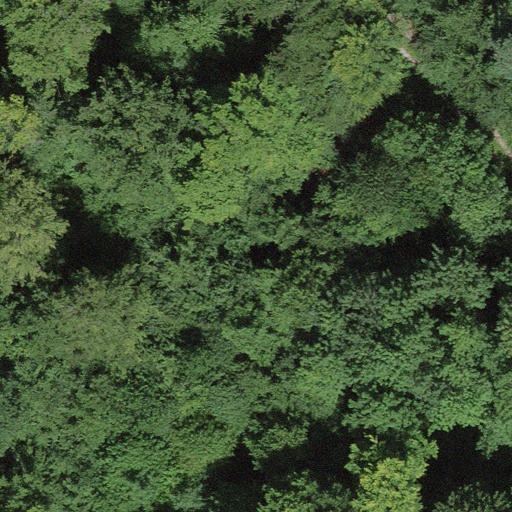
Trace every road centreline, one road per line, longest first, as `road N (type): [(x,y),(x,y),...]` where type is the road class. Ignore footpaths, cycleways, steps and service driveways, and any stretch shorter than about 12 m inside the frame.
road 1 (track): [(99,511),(511,417)]
road 2 (track): [(511,162),(410,40),(361,0)]
